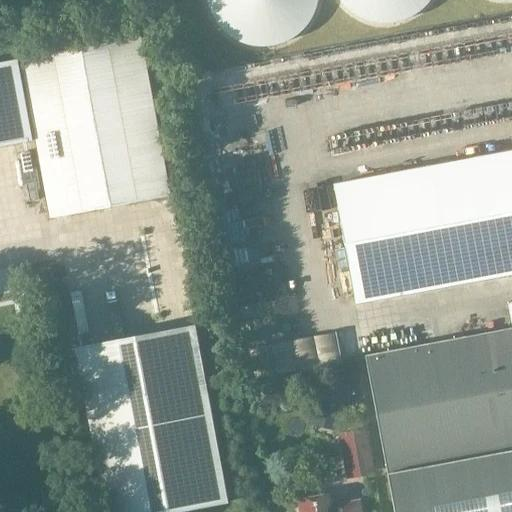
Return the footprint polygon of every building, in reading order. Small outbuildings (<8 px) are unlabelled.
[(202,0),(204,4),(206,9),(208,14),(211,19),(215,24),(218,28),(223,31),(228,35),(233,38),(237,40),(246,42),(251,43),(258,43),(263,43),(269,42),(273,41),(279,39),(284,37),(288,34),(292,31),(297,28),(301,23),(304,19),(306,15),(309,10),(311,5),(312,0),(202,0)] [(335,0),(340,4),(343,8),(348,11),(354,15),(358,17),(364,19),(369,20),(374,20),(378,21),(383,21),(388,20),(394,19),(400,17),(405,15),(410,12),(416,8),(419,4),(423,1),(422,0),(335,0)] [(21,59),(20,59),(35,140),(50,218),(170,195),(140,37),(21,59)] [(382,58),(382,60),(372,63),(375,74),(399,68),(395,55),(382,58)] [(0,146),(35,140),(20,59),(21,59),(20,57),(15,58),(15,60),(0,62),(0,146)] [(235,153),(235,164),(288,162),(287,151),(235,153)] [(511,151),(332,185),(355,303),(511,273),(511,151)] [(74,347),(104,511),(178,511),(227,503),(194,325),(74,347)] [(393,511),(511,511),(511,327),(364,356),(393,511)] [(320,380),(312,415),(339,422),(347,387),(320,380)] [(364,429),(340,434),(348,477),(372,473),(364,429)] [(298,500),(299,511),(361,511),(359,500),(332,505),(330,494),(298,500)]
